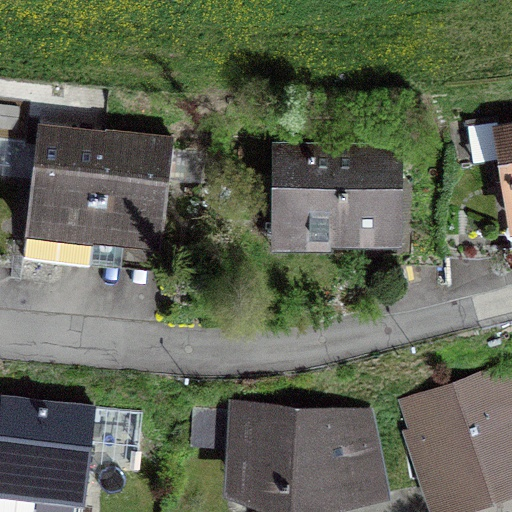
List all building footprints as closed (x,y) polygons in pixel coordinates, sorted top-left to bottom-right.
[(0,157),(0,252),(91,262),(94,236),(105,131),(38,124),(34,161),(0,157)] [(511,125),(499,128),(511,212),(511,125)] [(105,129),(105,131),(94,236),(161,243),(168,178),(202,181),(206,151),(171,148),(173,137),(105,129)] [(393,149),(282,148),(282,232),(392,233),(392,256),(441,256),(441,246),(442,191),(392,190),(393,149)] [(492,182),(442,182),(442,191),(441,246),(492,247),(492,182)] [(511,369),(503,372),(407,401),(444,505),(511,480),(511,369)] [(0,405),(0,511),(83,511),(94,417),(0,405)] [(328,416),(243,411),(238,484),(286,487),(286,496),(332,495),(332,489),(411,475),(401,419),(332,431),(328,416)]
